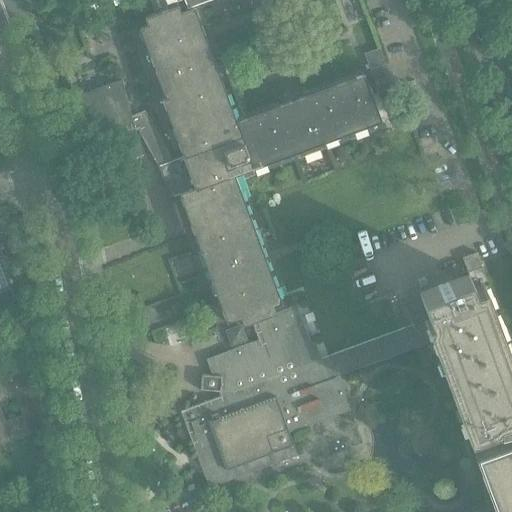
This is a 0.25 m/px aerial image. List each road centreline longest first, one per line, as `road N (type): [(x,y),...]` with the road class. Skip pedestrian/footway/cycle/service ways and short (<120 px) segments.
road 1 (unclassified): [(52,169),(111,511)]
road 2 (residential): [(52,169),(0,30)]
road 3 (tertiary): [(470,0),(511,113)]
